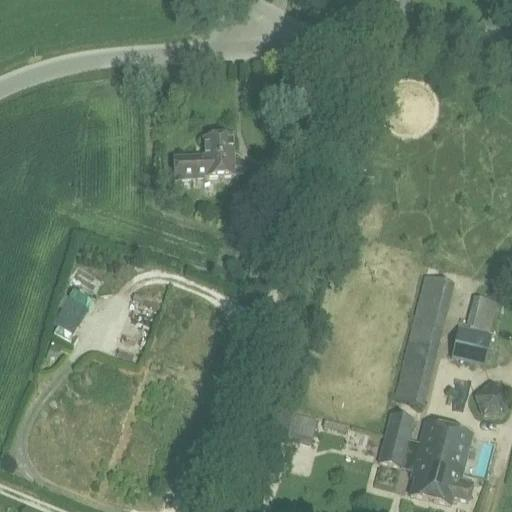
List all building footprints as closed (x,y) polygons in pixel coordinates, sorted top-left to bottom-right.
[(204,162),(173,164),(174,183),(204,181),(205,182),(232,181),(232,179),(264,188),(268,175),(231,164),(230,142),(203,143),(204,162)] [(394,402),(422,409),(452,287),(425,280),(394,402)] [(76,291),(69,312),(86,317),(93,296),(76,291)] [(473,301),(469,320),(492,326),(496,306),(473,301)] [(483,368),(489,337),(458,329),(451,360),(483,368)] [(310,448),(317,422),(294,416),(287,442),(310,448)] [(416,457),(414,467),(459,477),(461,471),(463,471),(472,438),(424,425),(419,446),(408,443),(413,422),(391,417),(385,438),(404,443),(400,455),(404,456),(405,454),(416,457)] [(378,464),(401,470),(404,456),(400,455),(404,443),(385,438),(378,464)] [(411,479),(414,480),(410,497),(450,508),(452,501),(469,505),(472,491),(471,491),(473,485),(461,481),(463,471),(461,471),(459,477),(414,467),(411,479)]
